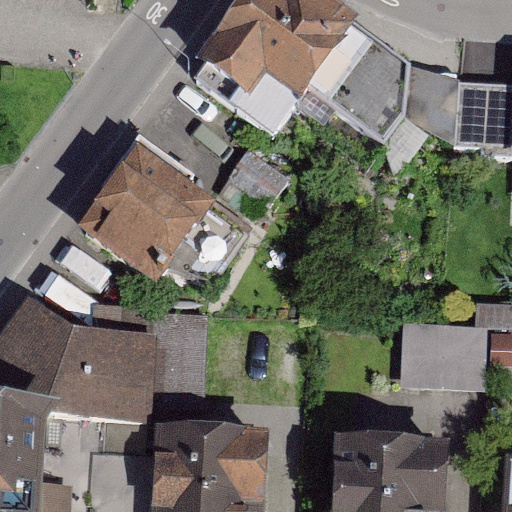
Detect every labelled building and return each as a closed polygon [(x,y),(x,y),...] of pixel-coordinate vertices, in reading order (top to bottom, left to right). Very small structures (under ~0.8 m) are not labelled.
[(289,0),(282,12),(263,0),(249,0),(185,99),(238,133),(257,103),(293,126),(317,89),(384,133),(421,77),(301,0),(289,0)] [(256,239),(140,158),(84,235),(162,294),(177,274),(212,298),(256,239)] [(73,348),(27,316),(0,349),(0,511),(267,511),(271,442),(150,437),(154,352),(73,348)] [(407,329),(407,402),(492,402),(492,329),(407,329)] [(444,511),(447,464),(328,457),(324,511),(444,511)] [(511,511),(511,485),(502,485),(500,511),(511,511)]
